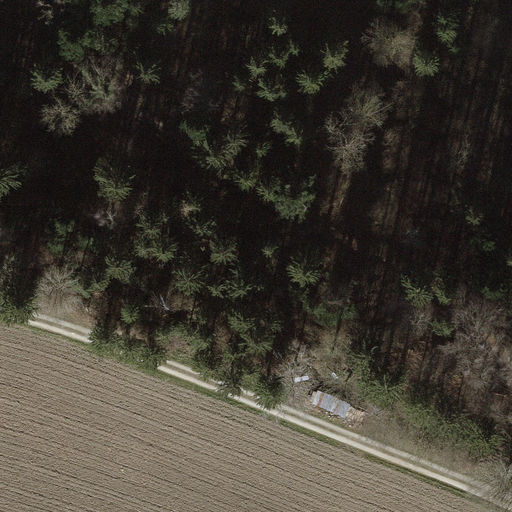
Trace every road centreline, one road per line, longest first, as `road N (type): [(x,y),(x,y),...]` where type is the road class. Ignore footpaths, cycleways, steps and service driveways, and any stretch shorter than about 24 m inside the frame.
road 1 (track): [(0,311),(511,502)]
road 2 (track): [(511,127),(293,0)]
